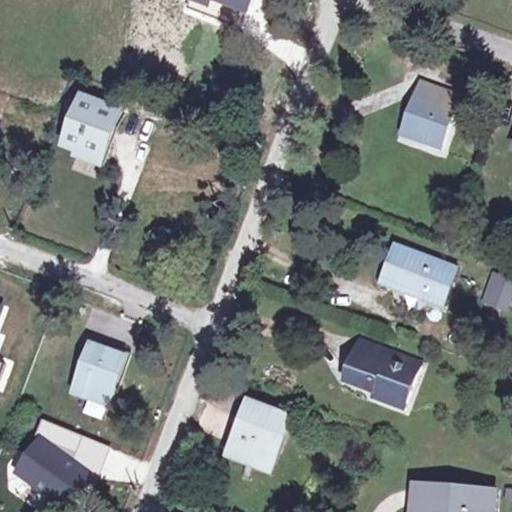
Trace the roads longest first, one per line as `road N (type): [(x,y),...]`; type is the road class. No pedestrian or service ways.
road 1 (residential): [(217,330),(336,0)]
road 2 (residential): [(0,243),(217,330)]
road 3 (residential): [(151,511),(217,330)]
